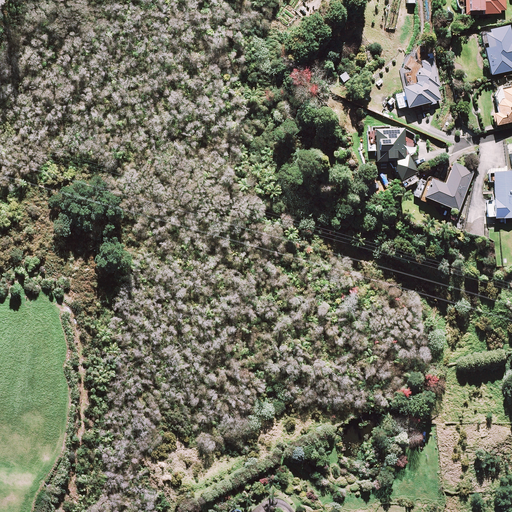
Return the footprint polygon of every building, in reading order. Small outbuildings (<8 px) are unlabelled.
[(463,15),(483,15),(499,14),(499,12),(504,12),(503,0),(455,0),(455,8),(463,8),(463,15)] [(511,40),(511,41),(508,27),(481,32),(489,75),(511,71),(510,63),(511,63),(511,40)] [(432,60),(418,63),(420,70),(414,71),(417,85),(396,90),(398,99),(402,98),(404,109),(439,102),(436,87),(438,87),(432,60)] [(348,78),(344,72),(337,78),(342,84),(348,78)] [(511,83),(510,84),(511,87),(496,91),(497,95),(492,96),(496,113),(491,114),(494,126),(511,122),(511,83)] [(396,181),(401,180),(414,174),(414,167),(407,156),(404,155),(403,128),(373,130),(374,163),(378,163),(378,168),(386,168),(386,160),(387,160),(393,159),(390,164),(395,172),(396,181)] [(471,172),(450,164),(442,185),(427,179),(420,198),(456,212),(471,172)] [(511,196),(511,197),(510,172),(490,173),(492,219),(511,218),(511,196)]
